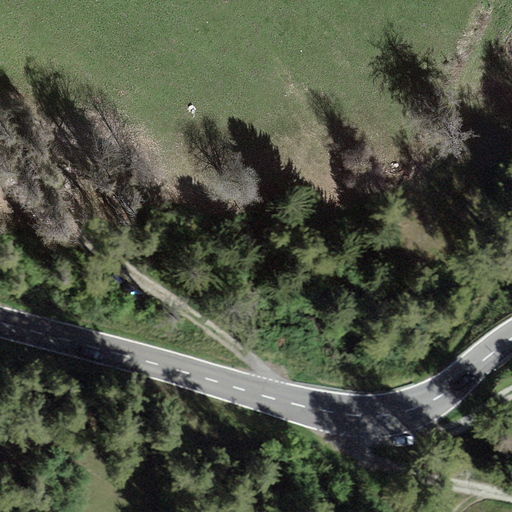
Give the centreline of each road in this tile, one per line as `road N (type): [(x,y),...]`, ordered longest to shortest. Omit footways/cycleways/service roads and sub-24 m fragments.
road 1 (tertiary): [(0,322),(359,415),(434,399),(511,337)]
road 2 (track): [(0,182),(202,321),(301,404)]
road 3 (track): [(336,412),(339,433),(385,463),(511,491)]
road 4 (track): [(511,392),(451,430),(418,438),(397,434),(385,414)]
